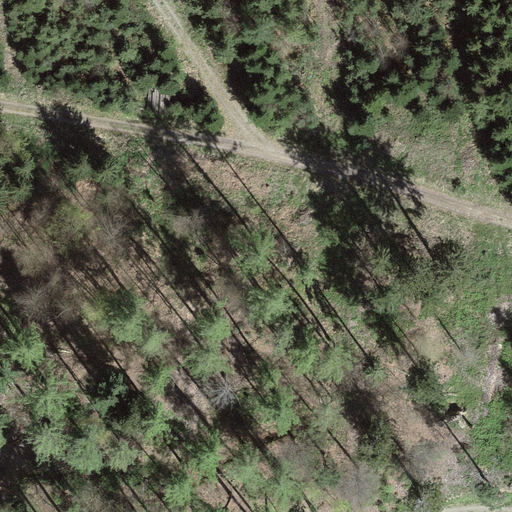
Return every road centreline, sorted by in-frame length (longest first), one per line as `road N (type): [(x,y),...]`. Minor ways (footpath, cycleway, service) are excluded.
road 1 (track): [(0,108),(239,147),(511,219)]
road 2 (track): [(239,147),(152,0)]
